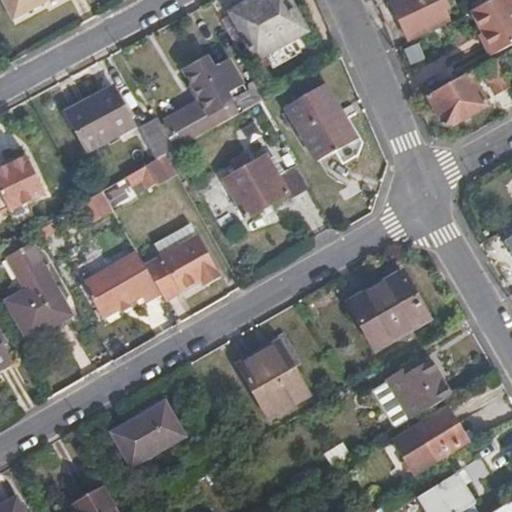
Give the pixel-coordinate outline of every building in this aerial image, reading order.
[(46,0),(1,0),(13,19),(46,0)] [(304,35),(284,0),(261,0),(233,17),(258,60),(304,35)] [(444,0),(390,0),(388,1),(409,40),(449,18),(444,10),(449,8),(444,0)] [(511,13),(511,11),(511,10),(511,0),(491,0),(470,12),(492,55),(511,44),(511,13)] [(185,145),(239,115),(228,96),(243,87),(230,63),(214,71),(208,59),(184,73),(201,103),(167,122),(175,137),(179,134),(185,145)] [(508,87),(494,60),(478,69),(494,95),(508,87)] [(474,71),(424,98),(440,124),(453,127),(486,108),(472,81),(478,77),(474,71)] [(355,140),(324,88),(285,109),(315,162),(355,140)] [(132,126),(111,89),(66,114),(88,152),(132,126)] [(162,158),(167,155),(175,150),(159,121),(142,129),(160,159),(162,158)] [(157,184),(176,172),(167,155),(162,158),(160,159),(147,167),(157,184)] [(291,200),(309,190),(296,168),(278,179),(265,156),(222,180),(244,218),(287,194),(291,200)] [(45,191),(27,157),(0,172),(0,213),(9,208),(10,210),(45,191)] [(146,190),(157,184),(147,167),(125,179),(131,189),(142,183),(146,190)] [(96,222),(117,211),(106,191),(85,202),(96,222)] [(154,246),(162,259),(198,237),(191,226),(154,246)] [(161,296),(165,303),(177,295),(200,282),(204,289),(222,279),(198,237),(162,259),(145,268),(161,296)] [(146,304),(161,296),(145,268),(134,250),(81,282),(103,321),(143,298),(146,304)] [(74,316),(48,270),(32,279),(38,288),(9,303),(32,340),(74,316)] [(429,321),(400,273),(347,304),(375,353),(429,321)] [(200,282),(177,295),(182,301),(204,289),(200,282)] [(0,369),(11,363),(0,342),(0,369)] [(308,397),(277,344),(242,365),(274,417),(308,397)] [(398,428),(449,398),(428,363),(419,367),(415,360),(373,386),(398,428)] [(185,437),(164,402),(113,432),(133,468),(185,437)] [(466,442),(447,410),(393,442),(413,475),(466,442)] [(462,511),(474,505),(455,474),(418,498),(425,511),(462,511)] [(118,511),(104,490),(75,507),(77,511),(118,511)] [(21,511),(14,499),(0,507),(0,511),(21,511)]
